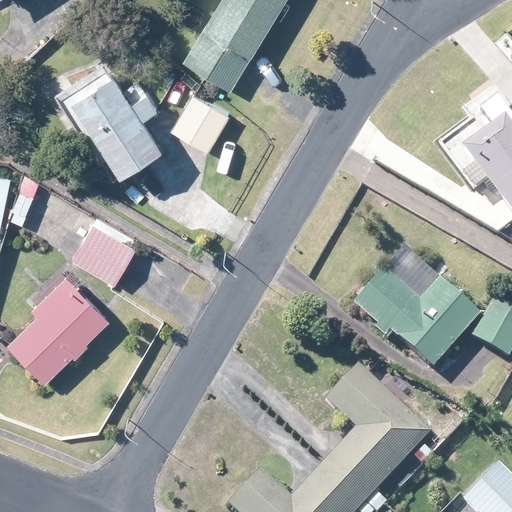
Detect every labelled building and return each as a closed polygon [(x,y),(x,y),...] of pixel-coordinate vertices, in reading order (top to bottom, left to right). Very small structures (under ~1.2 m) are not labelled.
[(288,1),(288,0),(224,0),(190,57),(235,85),(257,50),(278,16),(288,1)] [(96,75),(104,75),(108,69),(105,62),(97,61),(94,66),(93,68),(95,71),(96,75)] [(190,97),(204,78),(185,65),(172,83),(190,97)] [(155,86),(146,93),(142,96),(123,67),(82,95),(130,167),(132,170),(173,143),(166,133),(152,111),(158,107),(166,102),(155,86)] [(213,148),(234,112),(197,91),(181,118),(176,126),(209,146),(213,148)] [(511,109),(501,95),(484,107),(497,124),(467,146),(493,180),(511,205),(511,109)] [(0,228),(4,229),(15,175),(0,171),(0,228)] [(40,184),(42,180),(27,172),(21,188),(24,190),(14,217),(26,222),(38,189),(40,184)] [(140,245),(135,243),(99,221),(78,255),(85,260),(119,280),(130,261),(140,245)] [(441,275),(445,270),(448,266),(434,253),(443,244),(428,231),(414,247),(410,243),(393,262),(358,302),(365,308),(382,324),(379,328),(389,336),(390,335),(395,329),(430,359),(437,366),(484,314),(441,275)] [(51,378),(114,316),(71,273),(39,306),(44,311),(14,341),(51,378)] [(511,351),(511,303),(497,295),(476,334),(511,354),(511,351)] [(403,401),(385,384),(362,364),(331,398),(360,425),(326,462),(378,509),(380,511),(390,500),(379,489),(434,429),(403,401)] [(364,511),(375,511),(378,509),(326,462),(295,497),(288,490),(265,469),(233,503),(242,511),(357,511),(361,509),(364,511)] [(469,497),(484,511),(511,511),(511,473),(501,463),(469,497)]
